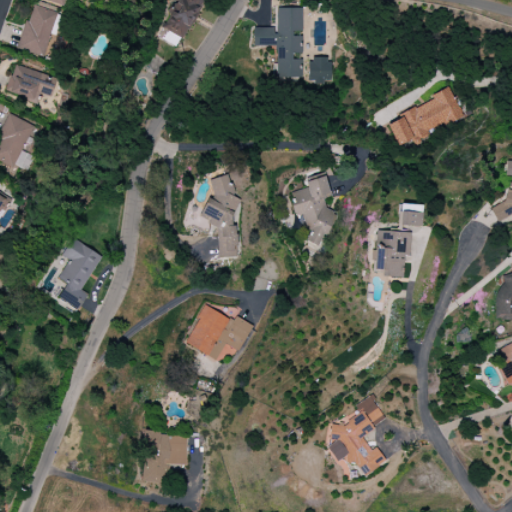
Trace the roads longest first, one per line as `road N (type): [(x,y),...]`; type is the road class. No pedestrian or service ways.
road 1 (residential): [(241,0),(152,136),(137,172),(129,265),(23,511)]
road 2 (residential): [(486,511),(443,449),(422,376),(443,300),(473,242)]
